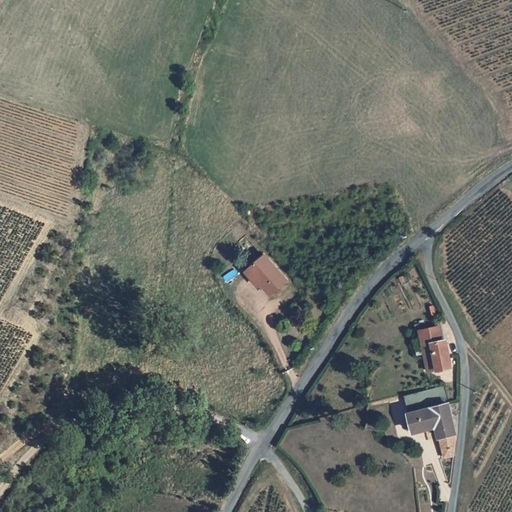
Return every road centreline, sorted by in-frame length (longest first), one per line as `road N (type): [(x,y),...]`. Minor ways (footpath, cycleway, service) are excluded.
road 1 (unclassified): [(0,493),(71,418),(104,411),(197,413),(262,445)]
road 2 (unclassified): [(452,511),(465,367),(433,282),(426,236)]
road 3 (unclassified): [(426,236),(378,278),(262,445)]
